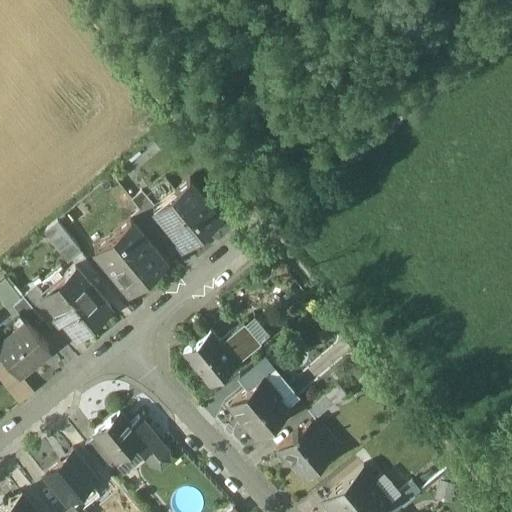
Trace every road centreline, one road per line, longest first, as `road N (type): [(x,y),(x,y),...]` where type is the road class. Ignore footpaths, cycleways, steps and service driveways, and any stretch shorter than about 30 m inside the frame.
road 1 (track): [(79,0),(499,511)]
road 2 (track): [(266,228),(511,43)]
road 3 (residential): [(278,511),(123,344)]
road 4 (residential): [(123,344),(266,228)]
road 5 (residential): [(123,344),(0,445)]
